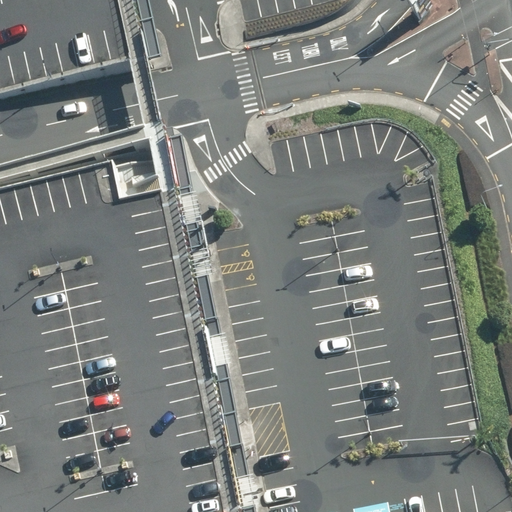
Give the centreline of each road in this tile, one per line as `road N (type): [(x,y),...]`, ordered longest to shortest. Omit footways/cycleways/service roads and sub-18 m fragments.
road 1 (primary): [(511,151),(485,104),(383,62)]
road 2 (primary): [(383,62),(328,58),(403,0)]
